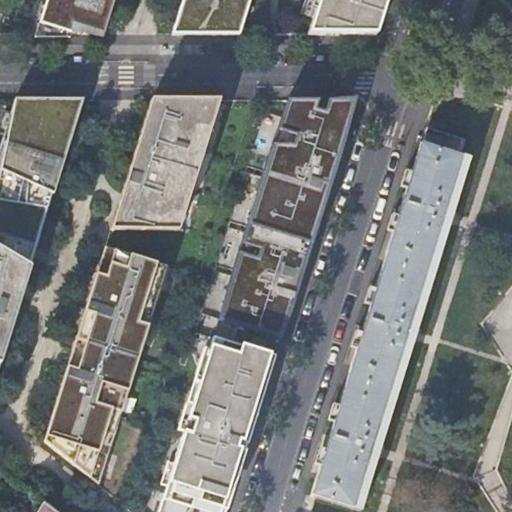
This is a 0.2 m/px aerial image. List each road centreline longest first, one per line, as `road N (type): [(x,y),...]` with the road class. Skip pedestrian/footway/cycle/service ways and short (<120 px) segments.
road 1 (residential): [(400,77),(264,511)]
road 2 (residential): [(0,75),(400,77)]
